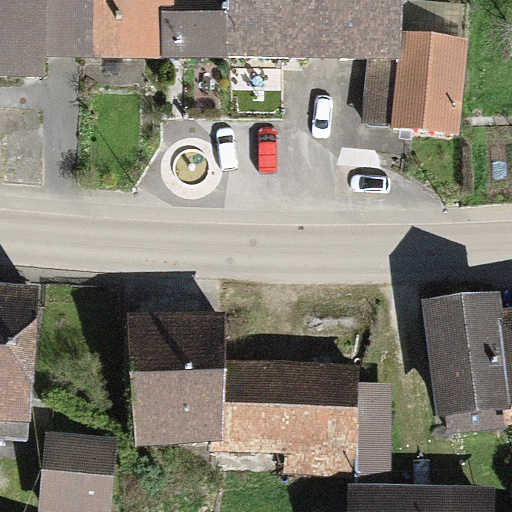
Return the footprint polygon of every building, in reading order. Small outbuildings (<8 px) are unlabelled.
[(0,0),(0,95),(35,96),(36,68),(36,0),(0,0)] [(36,0),(36,68),(168,70),(169,0),(36,0)] [(226,0),(169,0),(168,70),(225,71),(226,0)] [(226,0),(225,71),(361,74),(401,74),(401,55),(402,0),(226,0)] [(458,56),(401,55),(401,74),(399,150),(456,151),(458,56)] [(401,74),(361,74),(359,150),(399,150),(401,74)] [(34,311),(0,310),(0,438),(29,440),(34,311)] [(441,435),(505,433),(502,330),(501,318),(427,320),(429,383),(440,383),(441,435)] [(511,329),(502,330),(505,433),(511,432),(511,329)] [(222,459),(226,379),(228,339),(137,334),(130,455),(222,459)] [(353,386),(226,379),(222,459),(349,466),(352,410),(353,386)] [(392,413),(352,410),(349,466),(389,468),(392,413)] [(108,511),(110,455),(46,453),(43,511),(108,511)]
